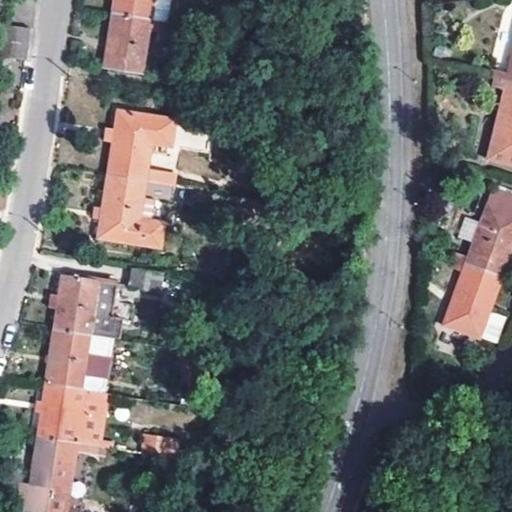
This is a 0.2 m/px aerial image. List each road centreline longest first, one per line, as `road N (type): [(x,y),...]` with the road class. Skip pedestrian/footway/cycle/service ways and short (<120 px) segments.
road 1 (residential): [(358,403),(383,269),(389,175),(382,0)]
road 2 (residential): [(0,313),(57,0)]
road 3 (residential): [(511,360),(451,403),(406,411),(358,403)]
